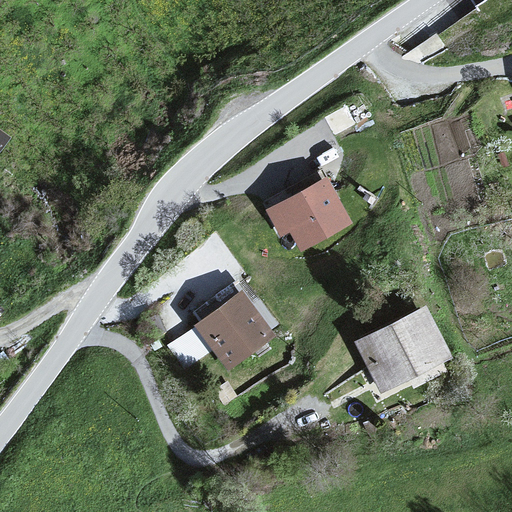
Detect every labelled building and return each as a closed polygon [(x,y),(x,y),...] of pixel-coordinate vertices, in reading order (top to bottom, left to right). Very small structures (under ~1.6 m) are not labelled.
[(0,130),(0,157),(1,159),(14,139),(0,130)] [(320,179),(262,212),(279,242),(291,235),(303,255),(349,229),(320,179)] [(238,292),(190,327),(193,331),(212,358),(224,373),(272,339),(238,292)] [(420,307),(350,344),(380,400),(449,363),(420,307)] [(193,331),(170,347),(189,374),(212,358),(193,331)]
